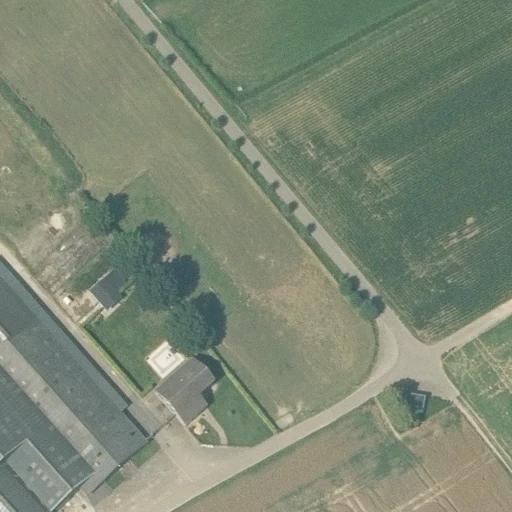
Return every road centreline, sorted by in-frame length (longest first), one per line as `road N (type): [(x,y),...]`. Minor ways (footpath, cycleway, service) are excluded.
road 1 (unclassified): [(456,396),(125,0)]
road 2 (track): [(162,511),(511,305)]
